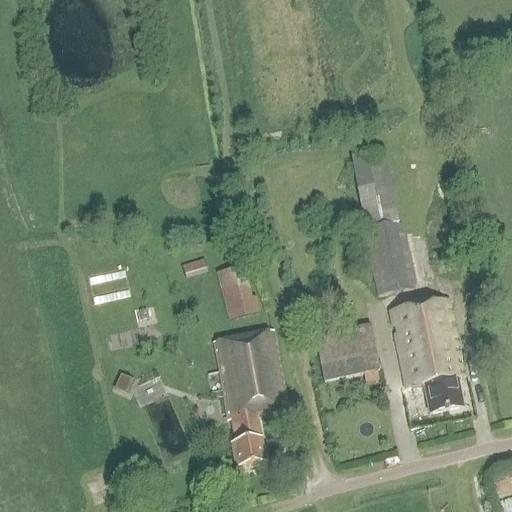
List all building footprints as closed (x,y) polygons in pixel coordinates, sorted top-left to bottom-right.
[(398,225),(389,177),(384,155),(350,161),(364,232),(398,225)] [(399,226),(398,226),(365,233),(378,299),(412,292),(399,226)] [(121,260),(92,261),(93,274),(122,273),(121,260)] [(207,274),(203,261),(182,268),(186,281),(207,274)] [(250,299),(242,268),(216,275),(229,323),(260,315),(255,298),(250,299)] [(440,379),(446,413),(462,410),(457,382),(462,381),(447,304),(421,309),(435,380),(440,379)] [(429,416),(446,413),(440,379),(435,380),(421,309),(392,314),(406,391),(424,388),(429,416)] [(379,383),(377,374),(380,374),(371,328),(315,337),(324,384),(363,377),(365,386),(379,383)] [(284,411),(271,333),(212,342),(224,420),(228,420),(231,443),(227,443),(231,468),(260,464),(253,415),(284,411)] [(133,397),(140,381),(124,373),(117,389),(133,397)] [(96,504),(116,499),(110,475),(90,480),(96,504)] [(511,476),(494,483),(499,496),(511,491),(511,476)]
